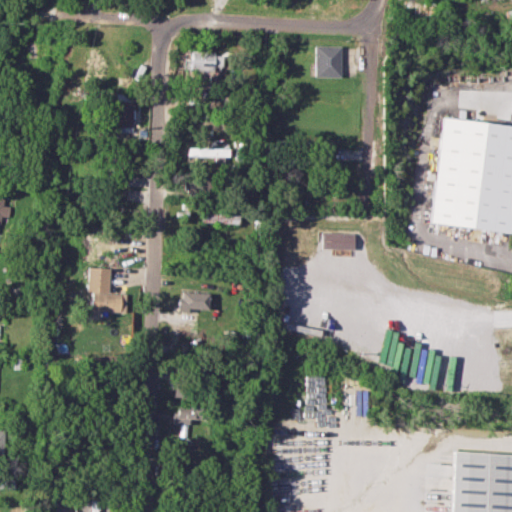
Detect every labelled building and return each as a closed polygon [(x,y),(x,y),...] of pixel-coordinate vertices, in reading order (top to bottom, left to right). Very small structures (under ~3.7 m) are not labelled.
[(338,76),(339,45),(313,45),(313,76),(338,76)] [(189,70),(212,71),(213,51),(190,50),(189,70)] [(213,50),(213,65),(222,65),(222,50),(213,50)] [(131,126),(131,101),(115,100),(115,125),(131,126)] [(432,221),(446,116),(511,125),(511,214),(510,232),(432,221)] [(214,161),(226,161),(226,147),(187,147),(187,155),(214,155),(214,161)] [(8,205),(3,205),(3,194),(0,194),(0,222),(7,223),(8,205)] [(239,223),(239,212),(201,211),(201,222),(239,223)] [(354,249),(354,232),(322,231),(322,248),(354,249)] [(86,290),(107,291),(108,267),(87,266),(86,290)] [(208,309),(208,292),(179,291),(178,311),(188,311),(189,308),(208,309)] [(125,293),(90,292),(90,310),(124,311),(125,293)] [(173,423),(189,424),(189,418),(200,418),(201,406),(174,405),(173,423)] [(454,511),(458,449),(511,452),(511,511),(454,511)] [(0,487),(11,488),(11,477),(0,477),(0,487)]
